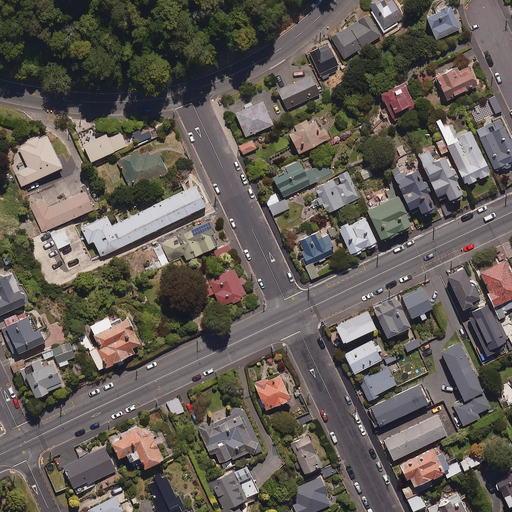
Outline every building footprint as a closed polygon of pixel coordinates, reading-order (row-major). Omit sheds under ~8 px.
[(383,7),(378,0),(376,0),(369,5),(384,29),(402,17),(392,1),(383,7)] [(460,29),(450,7),(426,18),(436,40),(460,29)] [(381,36),(367,15),(340,32),(339,30),(330,36),(344,58),(357,51),(361,57),(366,54),(362,47),(381,36)] [(319,51),(318,48),(310,52),(323,79),(329,76),(329,75),(336,71),(335,68),(339,66),(329,46),(319,51)] [(467,68),(459,72),(457,67),(436,78),(447,100),(476,85),(467,68)] [(319,94),(311,76),(278,91),(286,109),(319,94)] [(400,118),(398,112),(409,107),(410,110),(415,108),(404,84),(381,94),(393,121),(400,118)] [(501,111),(494,96),(469,107),(476,122),(501,111)] [(272,125),(261,101),(252,105),(250,102),(243,105),(245,109),(234,114),(245,137),(272,125)] [(476,131),(495,171),(503,167),(505,170),(511,166),(511,164),(511,163),(511,162),(511,138),(511,137),(509,138),(500,119),(476,131)] [(479,179),(488,175),(487,172),(489,171),(468,128),(452,135),(448,126),(444,128),(441,121),(436,123),(464,183),(466,182),(467,184),(475,181),(474,178),(477,176),(479,179)] [(319,131),(314,122),(288,135),(298,154),(328,139),(323,129),(319,131)] [(111,135),(109,130),(84,140),(93,159),(128,144),(122,130),(111,135)] [(65,164),(49,131),(41,135),(40,133),(24,140),(26,143),(14,149),(17,156),(10,160),(22,185),(65,164)] [(447,151),(442,139),(436,142),(442,154),(447,151)] [(256,148),(252,140),(239,146),(243,154),(256,148)] [(444,192),(448,200),(461,193),(454,178),(456,177),(453,167),(449,169),(444,157),(432,162),(427,151),(424,152),(422,146),(415,148),(434,196),(444,192)] [(152,152),(150,148),(140,153),(138,149),(118,159),(132,189),(170,170),(160,148),(152,152)] [(303,173),(298,161),(282,169),(284,172),(272,178),(281,197),(332,174),(327,162),(303,173)] [(368,166),(359,170),(364,180),(373,175),(368,166)] [(416,205),(420,214),(434,208),(427,192),(430,191),(426,182),(423,184),(416,169),(406,174),(404,170),(400,172),(398,166),(389,170),(393,178),(401,195),(407,209),(416,205)] [(328,212),(351,202),(352,204),(358,201),(357,199),(359,197),(347,171),(333,178),(334,179),(313,190),(320,205),(322,204),(324,209),(326,208),(328,212)] [(387,192),(391,200),(367,211),(382,242),(409,230),(408,227),(409,226),(404,215),(406,214),(398,196),(401,195),(393,178),(388,180),(392,189),(387,192)] [(210,207),(200,186),(116,228),(110,218),(84,231),(91,246),(95,244),(103,260),(210,207)] [(96,205),(87,188),(49,206),(40,187),(26,194),(44,231),(96,205)] [(289,209),(284,200),(269,206),(273,216),(289,209)] [(453,213),(450,204),(443,206),(446,215),(453,213)] [(218,230),(212,217),(197,224),(196,222),(187,226),(188,227),(160,240),(169,259),(184,252),(187,259),(219,244),(213,232),(218,230)] [(360,251),(366,248),(367,250),(376,246),(375,244),(376,244),(364,218),(348,225),(347,223),(340,227),(341,229),(339,230),(351,256),(352,255),(353,256),(360,253),(360,251)] [(72,241),(65,229),(53,235),(60,248),(72,241)] [(313,264),(318,261),(319,262),(326,259),(325,258),(334,254),(330,247),(333,246),(328,235),(322,238),(318,232),(299,241),(305,254),(300,256),(311,279),(318,276),(313,264)] [(511,256),(511,244),(511,241),(502,245),(507,258),(511,256)] [(228,242),(214,249),(218,258),(232,251),(228,242)] [(13,261),(10,252),(2,255),(6,264),(13,261)] [(479,273),(499,319),(504,317),(503,314),(506,312),(505,310),(511,306),(511,277),(505,262),(479,273)] [(215,296),(222,292),(229,304),(242,297),(241,296),(247,292),(242,284),(246,282),(242,275),(240,276),(235,266),(207,281),(215,296)] [(0,312),(30,299),(15,267),(0,273),(0,312)] [(471,287),(463,269),(447,277),(462,310),(473,305),(472,302),(480,298),(474,286),(471,287)] [(431,309),(423,290),(402,299),(410,319),(419,315),(421,320),(426,318),(423,313),(431,309)] [(410,327),(396,298),(373,308),(387,338),(410,327)] [(211,324),(206,312),(196,317),(201,329),(211,324)] [(374,329),(366,312),(334,326),(343,344),(374,329)] [(35,328),(29,313),(1,325),(14,354),(48,338),(42,325),(35,328)] [(115,321),(111,313),(89,323),(99,345),(90,350),(98,368),(116,360),(116,359),(137,349),(134,343),(144,339),(132,313),(115,321)] [(44,355),(25,363),(21,354),(9,359),(14,373),(21,370),(27,384),(32,382),(37,394),(66,381),(59,366),(69,362),(67,358),(77,354),(71,339),(42,352),(44,355)] [(420,345),(417,339),(404,345),(406,352),(420,345)] [(374,347),(371,340),(343,354),(353,374),(381,360),(377,352),(381,350),(378,345),(374,347)] [(489,408),(459,343),(440,352),(464,404),(455,408),(463,425),(479,418),(477,413),(489,408)] [(396,353),(385,358),(387,364),(398,359),(396,353)] [(396,385),(388,368),(359,382),(369,401),(377,397),(376,394),(396,385)] [(295,395),(283,370),(269,376),(268,375),(255,380),(263,397),(258,399),(263,409),(295,395)] [(511,406),(511,387),(510,382),(501,385),(504,392),(500,394),(506,409),(511,406)] [(431,402),(422,383),(370,408),(379,426),(431,402)] [(185,410),(179,397),(168,402),(174,415),(185,410)] [(264,448),(248,411),(214,426),(212,420),(199,425),(211,453),(216,450),(224,469),(237,463),(235,457),(254,448),(255,452),(264,448)] [(313,418),(310,411),(301,415),(304,422),(313,418)] [(446,435),(437,415),(384,440),(393,460),(446,435)] [(167,456),(150,418),(121,432),(122,435),(113,440),(120,455),(130,451),(133,458),(142,453),(147,465),(167,456)] [(324,462),(309,433),(292,441),(306,471),(324,462)] [(117,469),(106,444),(65,463),(78,492),(93,485),(91,481),(117,469)] [(462,472),(457,462),(448,466),(442,453),(436,456),(432,449),(398,464),(405,479),(410,477),(417,492),(424,489),(421,484),(445,473),(447,479),(462,472)] [(457,462),(462,472),(481,463),(477,453),(457,462)] [(261,489),(248,463),(211,481),(226,511),(245,511),(239,499),(261,489)] [(179,493),(167,466),(146,476),(154,493),(152,495),(159,511),(195,511),(195,509),(192,510),(183,491),(179,493)] [(511,505),(511,472),(495,481),(508,508),(511,505)] [(310,511),(334,501),(322,475),(287,491),(296,511),(310,511)] [(115,511),(125,507),(118,492),(88,506),(90,511),(115,511)] [(425,506),(420,494),(408,499),(413,511),(425,506)] [(464,511),(457,495),(427,508),(429,511),(464,511)]
